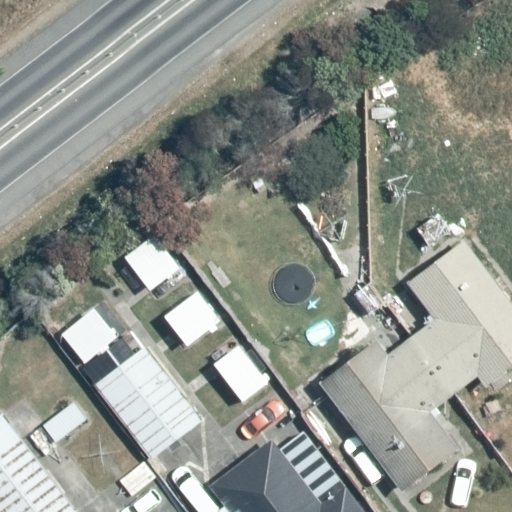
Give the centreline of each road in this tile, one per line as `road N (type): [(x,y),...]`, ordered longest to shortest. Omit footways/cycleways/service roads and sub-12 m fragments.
road 1 (trunk): [(215,0),(0,166)]
road 2 (trunk): [(0,92),(121,0)]
